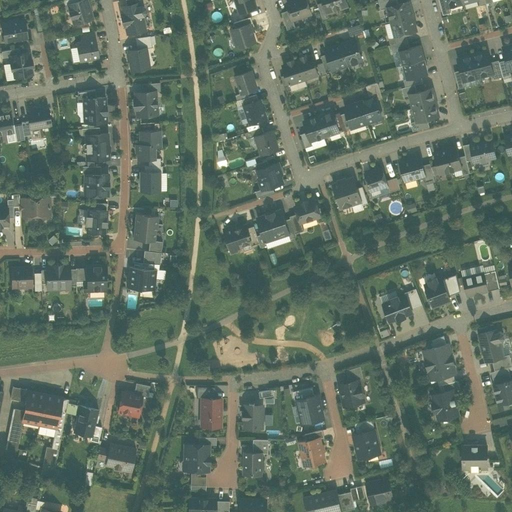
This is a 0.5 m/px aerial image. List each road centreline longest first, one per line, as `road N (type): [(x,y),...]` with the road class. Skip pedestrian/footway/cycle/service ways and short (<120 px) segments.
road 1 (residential): [(118,77),(121,248),(0,255)]
road 2 (residential): [(326,367),(235,381),(223,475)]
road 3 (residential): [(301,178),(460,125)]
road 4 (residential): [(458,318),(326,367)]
